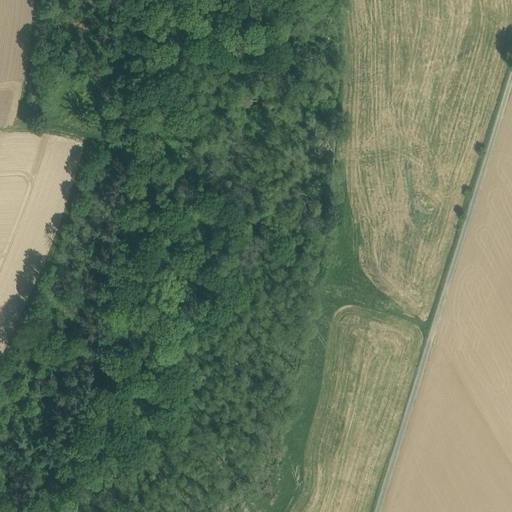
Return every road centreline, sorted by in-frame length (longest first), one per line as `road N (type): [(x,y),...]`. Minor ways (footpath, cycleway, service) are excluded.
road 1 (track): [(377,511),(511,70)]
road 2 (track): [(13,127),(85,140),(24,316),(0,359)]
road 3 (track): [(40,0),(25,101),(13,127)]
